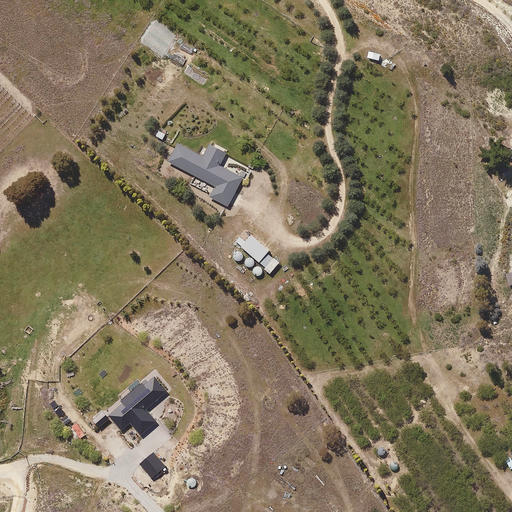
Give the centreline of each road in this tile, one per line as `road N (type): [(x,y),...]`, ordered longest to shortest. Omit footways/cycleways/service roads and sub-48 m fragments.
road 1 (track): [(511,490),(417,353),(306,375)]
road 2 (track): [(0,462),(48,448),(117,466),(160,429)]
